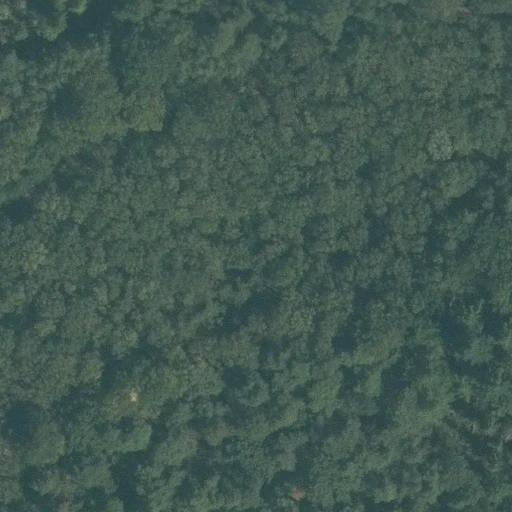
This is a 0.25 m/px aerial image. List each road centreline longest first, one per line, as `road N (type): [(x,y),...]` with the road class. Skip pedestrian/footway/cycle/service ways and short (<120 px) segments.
road 1 (track): [(0,464),(511,217)]
road 2 (track): [(338,301),(499,511)]
